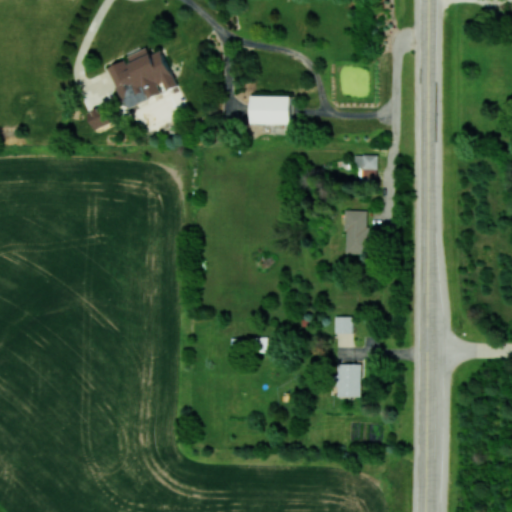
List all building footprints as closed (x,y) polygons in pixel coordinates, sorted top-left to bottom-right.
[(178,85),(162,49),(151,54),(148,47),(129,55),(130,58),(109,67),(123,101),(146,91),(149,98),(165,91),(165,90),(178,85)] [(251,122),(292,123),(293,95),(252,95),(251,122)] [(95,128),(112,121),(105,105),(88,112),(95,128)] [(378,154),(357,154),(357,180),(378,179),(378,154)] [(345,252),(370,252),(370,209),(346,209),(345,252)] [(353,315),(336,315),(335,332),(353,332),(353,315)] [(362,363),(338,363),(338,396),(363,395),(362,363)]
